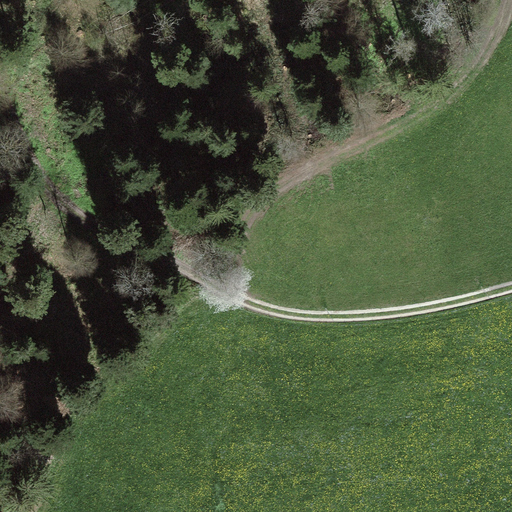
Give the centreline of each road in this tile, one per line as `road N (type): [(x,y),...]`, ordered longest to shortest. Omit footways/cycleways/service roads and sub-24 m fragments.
road 1 (track): [(0,89),(60,200),(262,306),(353,314),(511,286)]
road 2 (track): [(226,291),(255,204),(361,142),(493,45),(500,0)]
